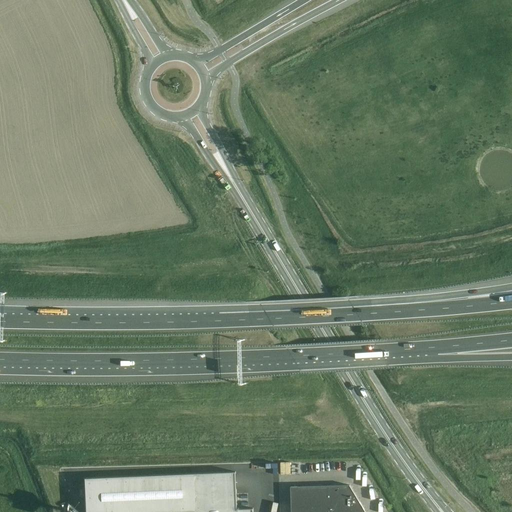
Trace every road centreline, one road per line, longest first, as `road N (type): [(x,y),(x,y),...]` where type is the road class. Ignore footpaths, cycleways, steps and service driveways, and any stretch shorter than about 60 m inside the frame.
road 1 (motorway): [(0,359),(437,347)]
road 2 (motorway): [(417,310),(0,321)]
road 3 (secondary): [(424,489),(229,178)]
road 4 (motorway): [(205,78),(340,0)]
road 5 (motorway): [(302,0),(195,61)]
